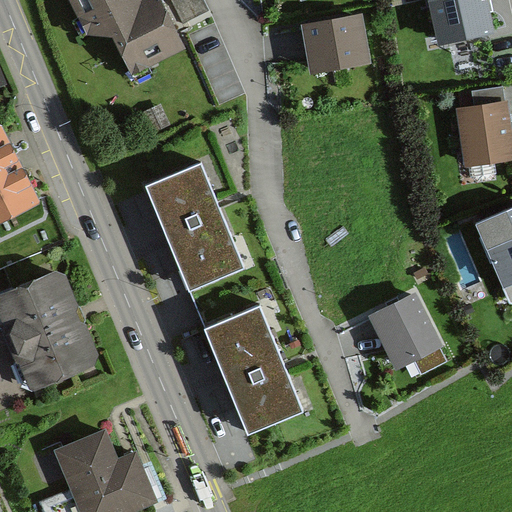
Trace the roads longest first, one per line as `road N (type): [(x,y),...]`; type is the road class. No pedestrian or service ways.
road 1 (tertiary): [(3,0),(215,511)]
road 2 (residential): [(220,0),(255,83),(271,213),(363,439)]
